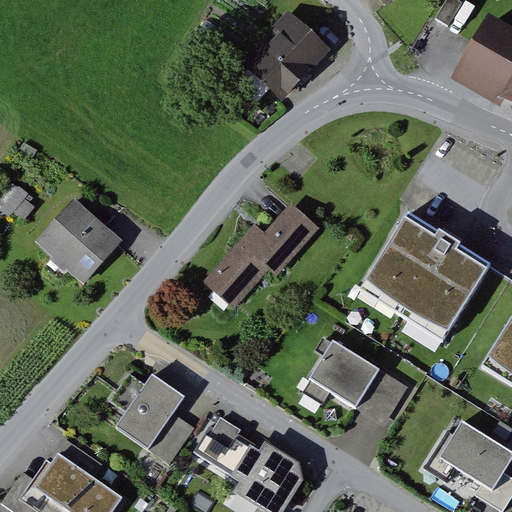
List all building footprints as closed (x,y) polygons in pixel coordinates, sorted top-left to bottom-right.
[(334,50),(289,13),(249,61),(295,99),(334,50)] [(511,98),(511,31),(500,26),(473,80),(511,98)] [(0,202),(21,221),(37,204),(15,184),(0,200),(0,202)] [(129,242),(80,199),(40,244),(89,287),(129,242)] [(326,227),(297,203),(269,237),(258,228),(213,283),(244,309),(277,269),(285,276),(326,227)] [(451,341),(497,268),(415,217),(369,290),(451,341)] [(511,331),(490,366),(511,378),(511,331)] [(340,339),(308,392),(329,405),(337,392),(363,407),(387,368),(340,339)] [(416,386),(387,368),(363,407),(392,425),(416,386)] [(131,413),(121,427),(176,462),(200,427),(181,414),(192,397),(158,375),(151,385),(133,373),(114,402),(131,413)] [(223,416),(200,454),(247,482),(240,493),(270,511),(289,511),(316,468),(270,440),(265,449),(243,435),(246,429),(223,416)] [(511,450),(466,424),(458,437),(444,461),(458,469),(484,484),(498,492),(508,476),(511,467),(511,450)] [(450,483),(458,469),(444,461),(458,437),(449,431),(427,470),(450,483)] [(28,472),(6,505),(17,511),(120,511),(131,497),(98,475),(104,465),(63,438),(37,478),(28,472)] [(484,484),(477,497),(502,511),(509,511),(511,507),(511,478),(508,476),(498,492),(484,484)]
